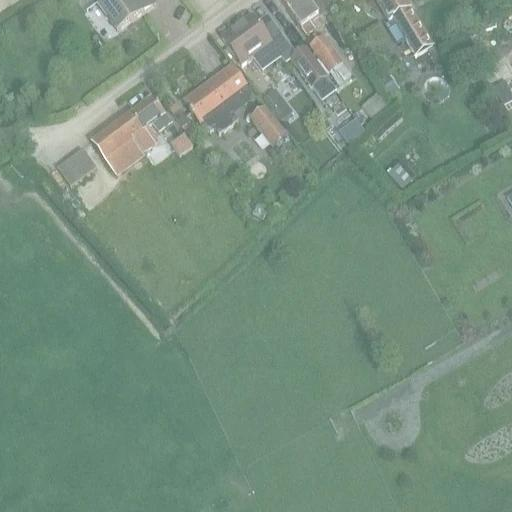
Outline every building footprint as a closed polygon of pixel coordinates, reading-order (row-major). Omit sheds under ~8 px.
[(104,0),(96,6),(117,35),(142,17),(133,5),(140,0),(104,0)] [(319,18),(318,17),(309,3),(306,0),(277,0),(300,32),(301,32),(304,37),(313,31),(309,25),(319,18)] [(312,0),(309,3),(318,17),(341,1),(340,0),(312,0)] [(414,59),(432,49),(402,0),(376,0),(377,1),(376,1),(389,24),(392,22),(414,59)] [(240,69),(253,59),(258,67),(262,68),(265,68),(275,61),(276,57),(276,54),(271,47),(271,46),(281,39),(266,19),(257,26),(251,18),(220,41),(240,69)] [(322,40),(308,50),(327,76),(329,74),(339,88),(351,79),(342,65),(341,66),(322,40)] [(304,52),(289,62),(311,92),(325,81),(304,52)] [(230,69),(192,97),(183,104),(200,127),(203,125),(210,135),(213,132),(218,139),(238,124),(234,119),(256,104),(230,69)] [(279,89),(265,99),(277,114),(290,104),(279,89)] [(504,107),(511,103),(511,95),(510,91),(499,97),(504,107)] [(374,124),(391,110),(377,94),(361,109),(374,124)] [(158,136),(170,127),(151,101),(90,147),(116,182),(145,160),(144,157),(159,146),(147,131),(151,127),(158,136)] [(181,112),(173,118),(182,130),(190,124),(181,112)] [(286,140),(265,112),(250,123),(272,151),(286,140)] [(82,153),(57,172),(70,189),(95,170),(82,153)]
